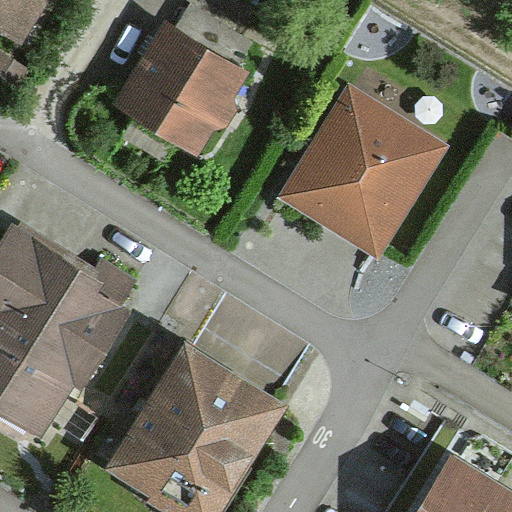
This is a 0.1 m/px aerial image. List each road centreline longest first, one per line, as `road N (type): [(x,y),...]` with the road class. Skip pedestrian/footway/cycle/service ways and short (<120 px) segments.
road 1 (residential): [(0,140),(375,360)]
road 2 (residential): [(502,147),(375,360)]
road 3 (residential): [(375,360),(286,511)]
